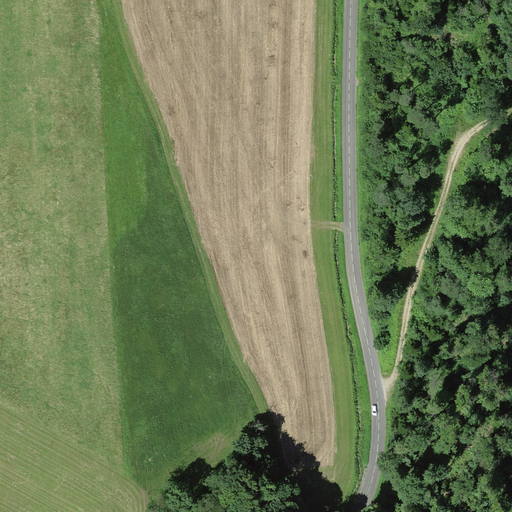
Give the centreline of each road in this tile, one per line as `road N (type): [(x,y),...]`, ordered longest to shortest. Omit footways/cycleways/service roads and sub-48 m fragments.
road 1 (tertiary): [(350,0),(351,252),(377,409),(360,511)]
road 2 (track): [(376,399),(396,374),(415,276),(464,136),(511,107)]
road 3 (track): [(454,159),(487,12)]
